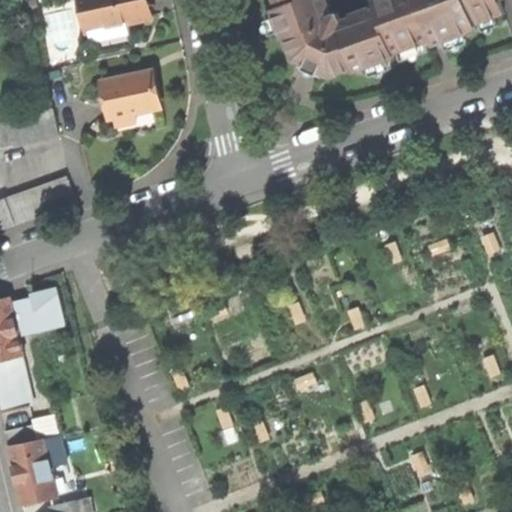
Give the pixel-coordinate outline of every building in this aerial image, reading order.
[(81,0),(88,32),(89,32),(127,24),(146,20),(141,0),(81,0)] [(394,57),(393,53),(376,8),(342,21),(339,12),(330,16),(324,0),(274,0),(278,8),(272,10),(283,39),(286,38),(294,60),(312,68),(321,72),(331,77),(353,69),(354,72),(394,57)] [(393,53),(432,39),(417,0),(373,0),(376,8),(393,53)] [(477,29),(475,24),(465,0),(417,0),(432,39),(434,45),(439,43),(466,33),(477,29)] [(465,0),(475,24),(504,13),(499,0),(465,0)] [(129,32),(127,24),(89,32),(91,40),(129,32)] [(153,71),(103,81),(111,119),(161,108),(157,89),(153,71)] [(52,107),(0,119),(0,146),(3,149),(59,136),(52,107)] [(68,176),(0,200),(0,230),(77,203),(68,176)] [(493,232),(483,236),(490,254),(501,250),(493,232)] [(448,238),(429,245),(434,256),(453,249),(448,238)] [(396,241),(386,245),(393,263),(403,259),(396,241)] [(0,360),(18,357),(24,356),(10,298),(0,300),(0,360)] [(300,300),(289,305),(297,323),(307,319),(300,300)] [(225,301),(206,308),(210,319),(229,312),(225,301)] [(359,306),(349,310),(356,329),(366,325),(359,306)] [(494,354),(484,358),(491,376),(502,372),(494,354)] [(0,409),(1,413),(31,406),(18,357),(0,360),(0,409)] [(184,368),(173,372),(181,390),(191,386),(184,368)] [(314,371),(295,378),(299,389),(318,382),(314,371)] [(424,384),(414,388),(421,407),(431,402),(424,384)] [(227,405),(217,410),(224,428),(234,424),(227,405)] [(1,413),(9,445),(39,439),(31,406),(1,413)] [(263,419),(253,423),(260,441),(271,437),(263,419)] [(62,435),(43,438),(50,466),(67,462),(62,435)] [(22,504),(57,495),(50,466),(43,438),(39,439),(9,445),(16,476),(22,504)] [(424,450),(413,454),(421,473),(431,468),(424,450)] [(468,482),(457,486),(465,504),(475,500),(468,482)] [(322,490),(303,497),(307,508),(326,501),(322,490)] [(52,507),(52,511),(91,511),(88,499),(52,507)]
